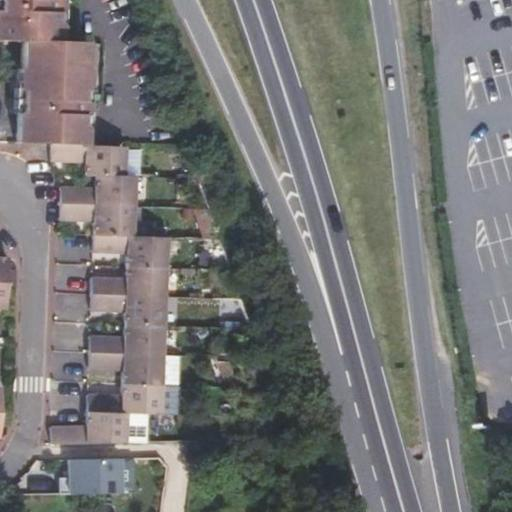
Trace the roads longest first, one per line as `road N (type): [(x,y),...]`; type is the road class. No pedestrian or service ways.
road 1 (primary): [(412,511),(314,155),(262,0)]
road 2 (primary): [(453,511),(415,311),(377,0)]
road 3 (primary): [(186,0),(287,214),(324,326),(342,354)]
road 4 (primary): [(244,0),(341,317),(342,354)]
road 5 (residential): [(0,472),(22,446),(30,420),(35,250),(33,218),(0,178)]
road 6 (primary): [(342,354),(382,511)]
